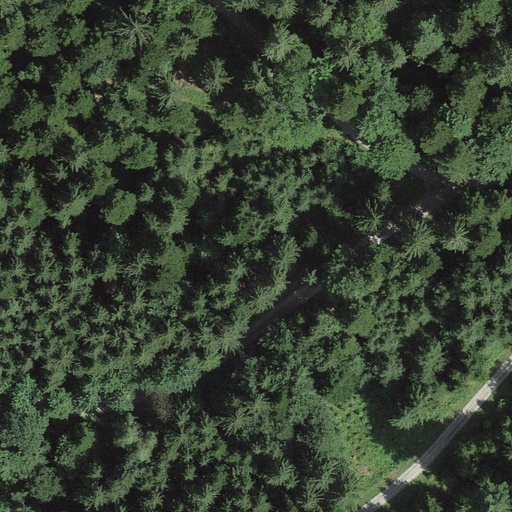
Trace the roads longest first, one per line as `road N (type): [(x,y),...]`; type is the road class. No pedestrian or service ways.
road 1 (track): [(511,172),(451,183),(182,379),(78,407),(0,401)]
road 2 (track): [(225,0),(348,121),(451,183)]
road 3 (track): [(511,363),(365,511)]
